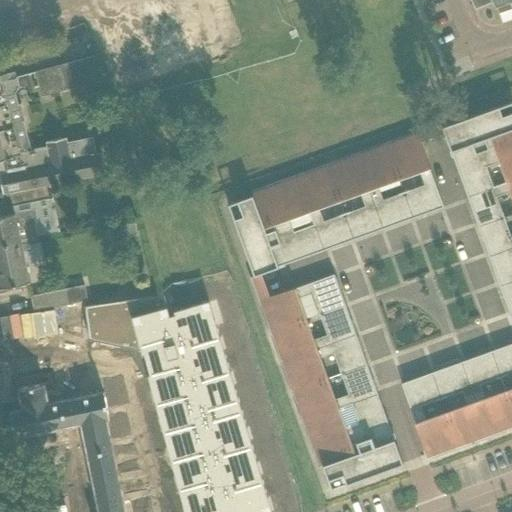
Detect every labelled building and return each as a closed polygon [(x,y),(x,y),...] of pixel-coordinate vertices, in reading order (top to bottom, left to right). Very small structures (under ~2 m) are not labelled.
[(31,0),(37,14),(54,8),(60,28),(91,20),(114,81),(136,73),(128,51),(153,42),(161,64),(183,56),(175,34),(200,25),(208,46),(229,38),(221,16),(250,6),(247,0),(31,0)] [(99,81),(93,56),(35,72),(41,96),(99,81)] [(0,120),(24,114),(21,104),(17,104),(14,93),(17,86),(15,77),(13,72),(0,75),(0,120)] [(442,127),(462,182),(487,173),(479,151),(511,139),(511,111),(502,116),(498,106),(442,127)] [(24,114),(0,120),(0,160),(3,160),(6,172),(0,173),(0,181),(3,195),(11,193),(46,186),(85,178),(90,177),(105,174),(101,153),(95,154),(92,138),(66,143),(65,138),(61,139),(61,138),(50,141),(50,142),(45,143),(46,147),(31,150),(23,121),(25,120),(24,114)] [(403,192),(412,218),(443,207),(417,136),(387,147),(399,181),(419,173),(423,185),(403,192)] [(511,139),(479,151),(487,173),(462,182),(467,197),(511,180),(511,139)] [(412,218),(403,192),(383,199),(379,188),(399,181),(387,147),(357,158),(363,173),(383,229),(412,218)] [(383,229),(363,173),(357,158),(327,168),(339,202),(360,194),(364,206),(344,214),(353,240),(383,229)] [(339,202),(327,168),(297,179),(323,251),(353,240),(344,214),(323,221),(318,209),(339,202)] [(105,174),(90,177),(91,183),(109,180),(107,174),(105,174)] [(46,186),(11,193),(14,207),(34,203),(88,192),(85,178),(46,186)] [(261,192),(278,238),(299,230),(309,256),(323,251),(297,179),(261,192)] [(511,180),(467,197),(478,226),(504,217),(496,196),(508,191),(511,200),(511,180)] [(246,208),(231,213),(253,276),(309,256),(299,230),(278,238),(261,192),(242,199),(246,208)] [(0,245),(33,238),(37,237),(34,222),(37,221),(34,209),(0,216),(0,245)] [(478,226),(488,256),(511,247),(511,236),(511,237),(504,217),(478,226)] [(37,237),(33,238),(0,245),(0,288),(29,282),(22,250),(39,247),(37,237)] [(511,247),(488,256),(499,286),(511,281),(511,247)] [(262,300),(273,331),(306,319),(298,298),(310,294),(318,314),(345,305),(334,274),(262,300)] [(511,281),(499,286),(510,317),(511,315),(511,281)] [(65,289),(30,296),(33,312),(50,308),(69,304),(87,300),(84,285),(65,289)] [(163,295),(84,307),(89,340),(140,351),(184,511),(271,511),(208,300),(173,310),(174,313),(168,315),(163,295)] [(320,347),(356,335),(345,305),(318,314),(325,334),(313,339),(306,319),(273,331),(284,360),(320,347)] [(356,335),(320,347),(284,360),(295,390),(327,379),(319,358),(332,353),(340,374),(366,364),(356,335)] [(511,387),(505,390),(511,409),(511,343),(491,351),(500,377),(511,372),(511,387)] [(480,385),(500,377),(491,351),(461,362),(487,433),(511,424),(511,409),(505,390),(484,398),(480,385)] [(445,411),(453,434),(457,444),(487,433),(461,362),(431,372),(441,399),(461,392),(465,404),(445,411)] [(334,399),(327,379),(295,390),(305,420),(377,394),(366,364),(340,374),(348,394),(334,399)] [(453,434),(445,411),(425,418),(421,406),(441,399),(431,372),(401,383),(427,455),(457,444),(453,434)] [(125,511),(106,419),(108,419),(103,392),(74,398),(48,404),(44,384),(17,389),(21,409),(8,412),(14,438),(80,425),(97,511),(125,511)] [(305,420),(319,456),(365,440),(357,418),(382,408),(377,394),(305,420)] [(319,456),(327,481),(343,475),(346,484),(402,464),(382,408),(357,418),(365,440),(319,456)]
